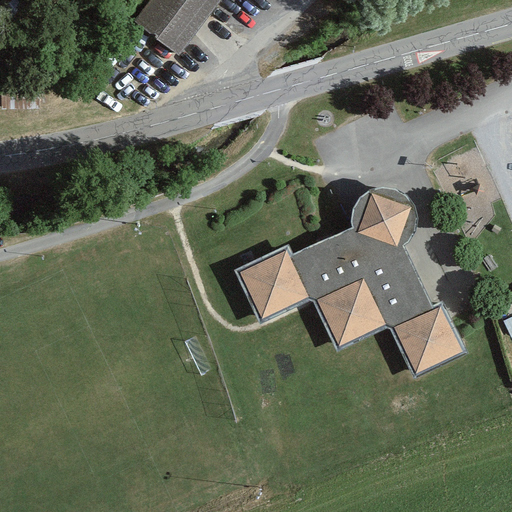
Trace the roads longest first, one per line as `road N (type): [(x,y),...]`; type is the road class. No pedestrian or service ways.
road 1 (tertiary): [(230,103),(511,24)]
road 2 (tertiary): [(0,158),(230,103)]
road 3 (residential): [(306,0),(232,71),(230,103)]
